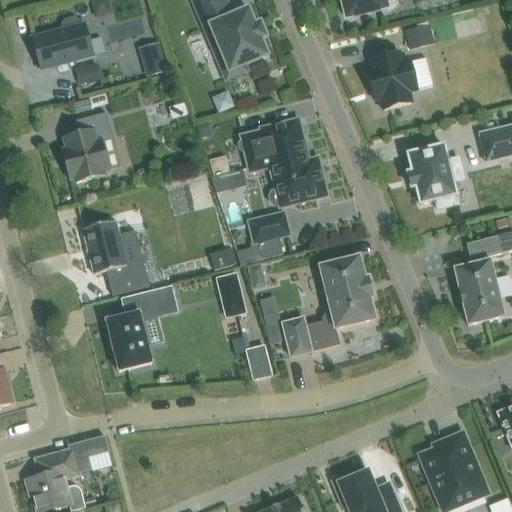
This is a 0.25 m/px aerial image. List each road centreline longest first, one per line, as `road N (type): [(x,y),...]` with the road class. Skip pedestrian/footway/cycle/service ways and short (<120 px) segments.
road 1 (residential): [(57,434),(282,406),(355,389),(438,356)]
road 2 (residential): [(438,356),(292,0)]
road 3 (residential): [(190,511),(452,399),(467,379)]
road 4 (residential): [(57,434),(0,209)]
